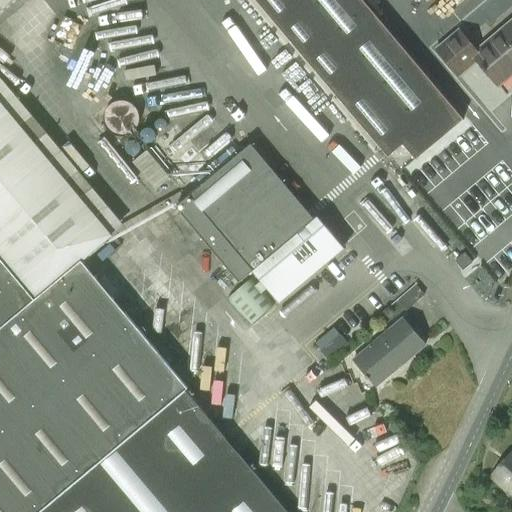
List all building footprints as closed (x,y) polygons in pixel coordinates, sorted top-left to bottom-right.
[(255,0),(388,157),(403,144),(415,159),(463,118),(363,0),(255,0)] [(455,71),(473,56),(498,85),(511,72),(511,20),(476,50),(459,29),(436,48),(455,71)] [(0,100),(0,255),(36,299),(82,261),(112,236),(0,100)] [(239,282),(252,271),(278,301),(342,247),(332,236),(329,238),(321,229),(325,226),(317,217),(314,220),(250,144),(190,195),(176,207),(239,282)] [(441,159),(422,175),(433,188),(437,185),(444,192),(433,201),(449,220),(458,213),(454,208),(492,176),(473,153),(451,171),(441,159)] [(471,262),(464,253),(455,260),(462,270),(471,262)] [(0,255),(0,507),(4,511),(287,511),(82,261),(36,299),(0,255)] [(251,278),(227,299),(250,325),(274,305),(275,304),(263,291),(257,283),(251,278)] [(416,285),(397,302),(405,311),(424,295),(416,285)] [(375,386),(424,345),(402,318),(353,359),(366,375),(363,377),(366,380),(369,378),(375,386)] [(339,335),(320,351),(328,360),(347,344),(348,343),(340,334),(339,335)] [(511,451),(489,477),(511,497),(511,451)]
